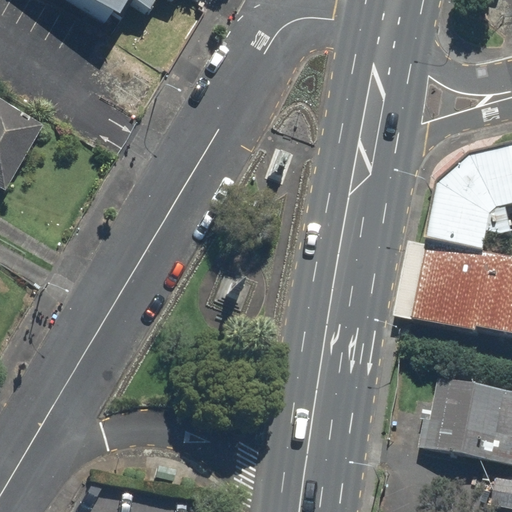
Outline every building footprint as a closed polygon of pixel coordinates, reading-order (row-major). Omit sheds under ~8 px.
[(56,0),(101,30),(121,0),(56,0)] [(0,196),(1,197),(40,127),(0,104),(0,196)] [(436,203),(430,265),(484,273),(492,229),(511,223),(511,170),(471,177),(436,203)] [(511,276),(484,273),(430,265),(420,337),(511,349),(511,276)] [(420,423),(415,454),(511,469),(511,393),(438,381),(431,424),(420,423)] [(511,483),(495,481),(490,507),(511,511),(511,483)]
